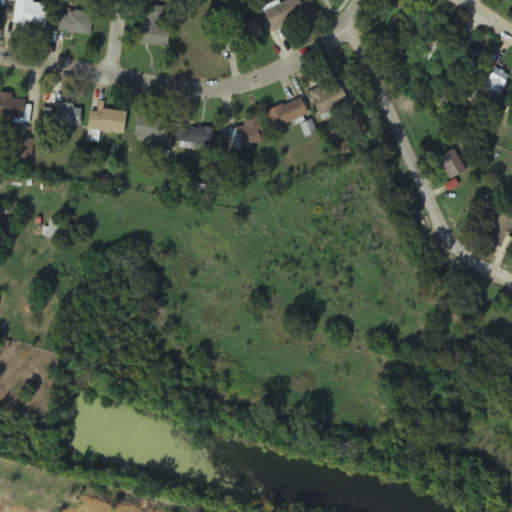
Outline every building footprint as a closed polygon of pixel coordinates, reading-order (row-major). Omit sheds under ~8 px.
[(44,29),(47,7),(31,5),(32,0),(14,0),(11,24),(44,29)] [(304,15),(296,0),(284,0),(261,11),(271,31),(304,15)] [(138,45),(166,48),(168,26),(163,26),(164,7),(142,5),(138,45)] [(90,34),(90,13),(58,13),(58,34),(90,34)] [(241,45),(262,36),(254,20),(234,30),(241,45)] [(481,58),(466,48),(454,67),(470,77),(481,58)] [(508,77),(494,68),(482,89),(497,97),(508,77)] [(323,122),(346,107),(331,81),(307,96),(323,122)] [(431,101),(428,106),(442,115),(453,99),(429,82),(421,94),(431,101)] [(0,120),(28,120),(28,103),(12,103),(12,94),(0,94),(0,120)] [(264,114),(272,132),(307,117),(299,98),(264,114)] [(83,111),(57,102),(51,121),(76,130),(83,111)] [(133,141),(165,146),(168,122),(137,117),(133,141)] [(235,151),(264,142),(257,121),(228,129),(235,151)] [(176,129),(176,147),(212,147),(212,129),(176,129)] [(17,159),(30,160),(32,141),(19,139),(17,159)] [(450,180),(464,172),(452,150),(437,159),(450,180)] [(503,254),(511,241),(505,237),(511,227),(511,221),(500,214),(482,241),(503,254)] [(66,244),(72,226),(51,219),(45,238),(66,244)]
